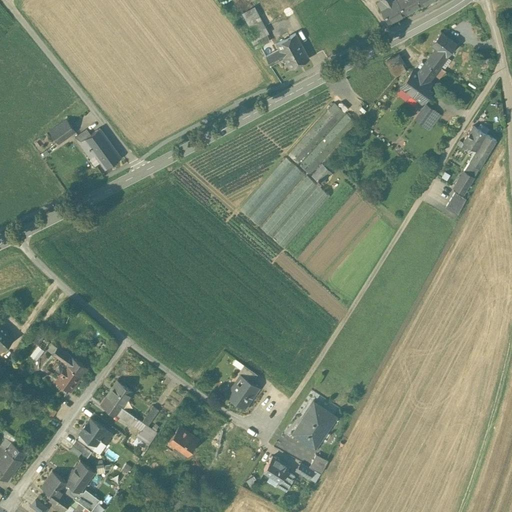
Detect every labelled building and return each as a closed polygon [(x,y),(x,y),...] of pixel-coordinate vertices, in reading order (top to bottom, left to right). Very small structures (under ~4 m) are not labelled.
[(386,5),(380,8),(389,23),(405,13),(397,0),(394,0),(393,1),(386,5)] [(397,0),(405,13),(421,4),(419,0),(397,0)] [(259,13),(246,20),(253,32),(260,45),(270,40),(267,34),(269,33),(259,13)] [(457,43),(441,31),(431,44),(436,48),(429,58),(439,65),(457,43)] [(253,32),(248,35),(256,48),(260,45),(253,32)] [(295,32),(276,43),(279,48),(266,56),(271,65),(284,57),(290,68),(309,58),(295,32)] [(399,53),(387,60),(391,67),(401,62),(403,61),(399,53)] [(429,58),(417,74),(428,81),(439,65),(429,58)] [(401,62),(391,67),(396,75),(406,70),(401,62)] [(413,70),(401,86),(422,102),(429,91),(426,89),(431,83),(428,81),(417,74),(413,70)] [(368,106),(356,95),(348,103),(360,114),(368,106)] [(334,102),(288,154),(298,163),(345,111),(334,102)] [(426,104),(416,118),(422,122),(432,108),(426,104)] [(346,113),(300,164),(310,173),(356,122),(346,113)] [(66,118),(49,130),(59,143),(76,131),(66,118)] [(496,139),(473,125),(463,141),(476,150),(469,161),(479,167),(496,139)] [(121,156),(100,127),(91,134),(84,138),(95,154),(105,168),(121,156)] [(87,128),(75,137),(90,158),(95,154),(84,138),(91,134),(87,128)] [(286,156),(240,209),(259,225),(305,173),(286,156)] [(479,167),(469,161),(464,170),(474,176),(479,167)] [(322,163),(312,175),(321,184),(332,172),(322,163)] [(474,176),(464,170),(452,189),(462,195),(474,176)] [(330,195),(307,175),(261,227),(284,247),(330,195)] [(464,201),(449,194),(441,208),(457,216),(464,201)] [(0,322),(0,349),(0,350),(14,337),(0,322)] [(45,334),(36,328),(29,337),(38,343),(43,337),(45,334)] [(49,341),(43,337),(38,343),(45,348),(49,341)] [(71,355),(58,346),(52,354),(65,363),(71,356),(71,355)] [(52,354),(42,367),(51,374),(54,371),(56,373),(57,372),(59,373),(55,378),(71,390),(81,375),(65,363),(52,354)] [(71,355),(71,356),(65,363),(81,375),(87,367),(71,355)] [(233,362),(241,367),(244,362),(236,357),(233,362)] [(257,373),(244,364),(238,372),(241,374),(252,381),(257,373)] [(242,376),(229,395),(227,394),(244,406),(258,386),(252,381),(241,374),(242,376)] [(133,390),(117,379),(106,395),(122,406),(133,390)] [(100,400),(104,394),(98,389),(93,396),(100,400)] [(122,406),(106,395),(100,403),(116,414),(117,414),(122,406)] [(335,415),(314,401),(294,431),(315,445),(335,415)] [(153,405),(142,420),(146,423),(148,425),(159,409),(153,405)] [(138,417),(122,406),(117,414),(133,425),(134,423),(138,417)] [(142,420),(138,417),(134,423),(142,429),(146,423),(142,420)] [(111,433),(90,418),(87,422),(86,422),(82,427),(83,428),(80,432),(81,433),(96,444),(101,437),(106,440),(111,433)] [(148,425),(146,423),(142,429),(137,436),(149,444),(157,431),(148,425)] [(197,437),(179,424),(169,439),(176,444),(179,447),(188,453),(193,446),(191,445),(197,437)] [(16,437),(7,431),(4,436),(11,440),(13,442),(16,437)] [(4,436),(0,441),(0,443),(5,448),(6,448),(11,440),(4,436)] [(176,444),(169,439),(165,444),(172,449),(176,444)] [(20,442),(16,440),(14,442),(13,442),(11,440),(6,448),(21,459),(27,451),(18,445),(20,442)] [(85,446),(76,440),(72,444),(82,451),(85,446)] [(82,451),(72,444),(69,449),(78,456),(82,451)] [(188,453),(179,447),(176,451),(184,457),(188,453)] [(6,448),(5,448),(0,455),(2,457),(0,459),(0,474),(7,479),(22,459),(21,459),(6,448)] [(327,459),(316,453),(309,466),(321,472),(327,459)] [(289,465),(272,455),(264,469),(280,479),(276,484),(286,489),(295,475),(286,470),(289,465)] [(94,471),(80,461),(66,481),(76,488),(79,491),(94,471)] [(314,471),(300,462),(296,469),(309,478),(314,471)] [(66,481),(52,470),(46,478),(71,496),(76,488),(66,481)] [(71,496),(46,478),(41,486),(57,498),(52,504),(62,511),(67,502),(71,497),(72,496),(71,496)] [(32,504),(41,511),(45,511),(50,507),(38,497),(32,504)] [(79,502),(71,497),(67,502),(75,508),(79,502)] [(160,500),(152,511),(160,511),(165,504),(160,500)]
